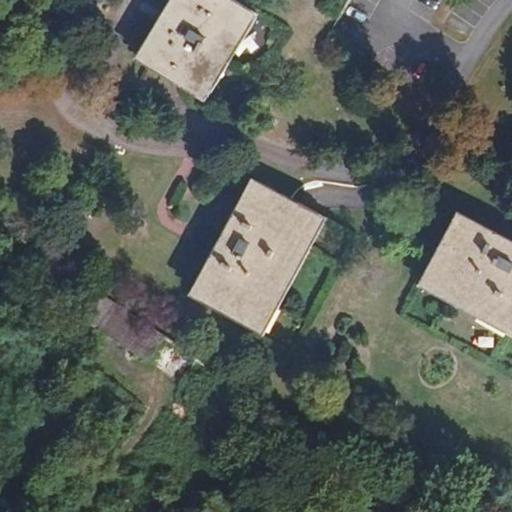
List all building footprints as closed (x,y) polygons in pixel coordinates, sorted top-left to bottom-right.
[(255,20),(222,0),(173,0),(134,66),(202,107),(255,20)] [(328,225),(254,184),(189,300),(264,341),(328,225)] [(511,241),(463,214),(423,289),(511,337),(511,241)] [(55,308),(146,366),(161,343),(70,284),(55,308)] [(0,340),(17,317),(6,309),(0,317),(0,340)] [(0,350),(0,374),(34,331),(22,321),(0,350)] [(0,385),(0,409),(51,343),(39,335),(0,385)] [(0,444),(68,357),(56,347),(0,419),(0,444)] [(107,387),(77,364),(0,463),(0,487),(19,502),(107,387)] [(38,511),(124,401),(114,392),(25,507),(31,511),(38,511)] [(65,511),(141,414),(129,404),(46,511),(65,511)] [(23,511),(2,496),(0,498),(0,511),(23,511)]
